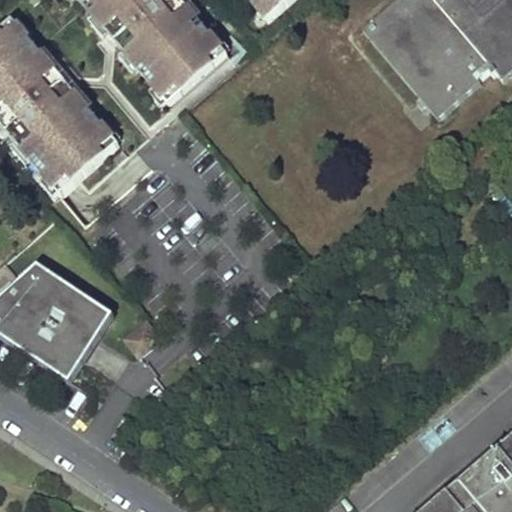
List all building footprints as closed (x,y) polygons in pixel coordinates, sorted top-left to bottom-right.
[(78,0),(169,108),(228,58),(178,0),(78,0)] [(247,0),(268,24),(296,0),(247,0)] [(511,0),(405,0),(365,35),(439,120),(491,75),(495,80),(499,76),(505,83),(511,77),(511,0)] [(0,35),(0,126),(61,199),(76,186),(120,149),(14,24),(0,35)] [(494,163),(481,150),(447,179),(454,187),(471,173),(476,179),(494,163)] [(39,270),(0,303),(0,324),(2,325),(0,328),(0,337),(70,385),(84,363),(113,320),(39,270)] [(147,325),(125,342),(139,360),(161,343),(147,325)] [(511,511),(511,446),(488,467),(476,476),(433,511),(511,511)]
